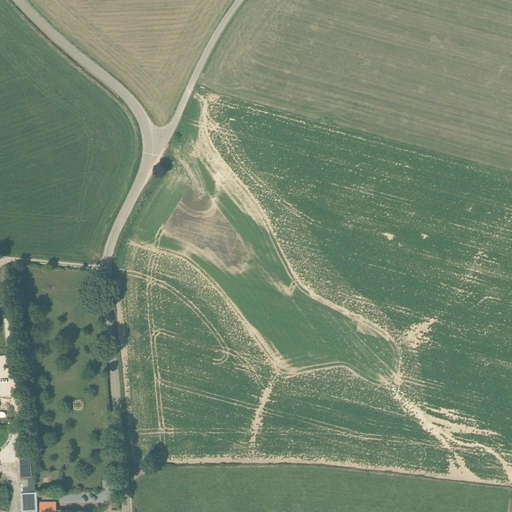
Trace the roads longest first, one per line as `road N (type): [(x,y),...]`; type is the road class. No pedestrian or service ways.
road 1 (unclassified): [(126,511),(105,261),(151,150)]
road 2 (unclassified): [(151,150),(128,99),(17,0)]
road 3 (unclassified): [(151,150),(240,0)]
